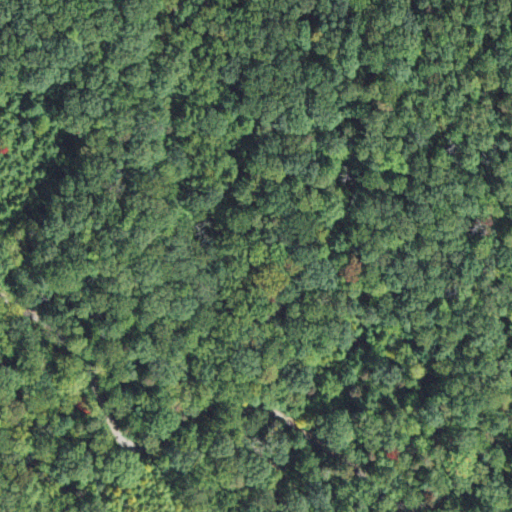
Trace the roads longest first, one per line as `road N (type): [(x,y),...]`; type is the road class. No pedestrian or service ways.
road 1 (track): [(237,402),(291,420),(396,502),(415,506),(465,486),(511,442)]
road 2 (track): [(0,289),(77,352),(120,438),(152,441),(205,401),(237,402)]
road 3 (track): [(307,511),(237,429),(237,402)]
